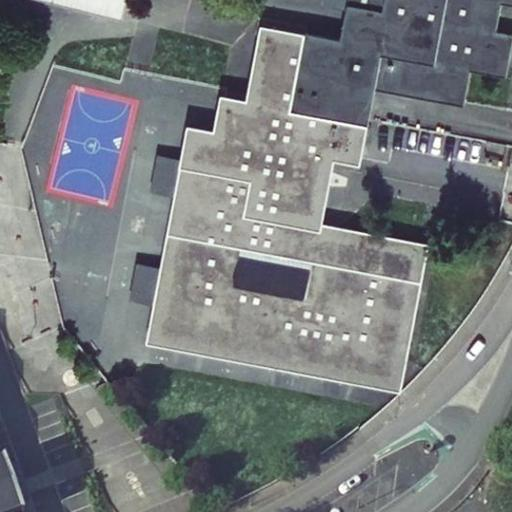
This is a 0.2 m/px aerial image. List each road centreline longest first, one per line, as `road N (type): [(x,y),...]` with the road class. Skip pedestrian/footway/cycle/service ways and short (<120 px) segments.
road 1 (residential): [(417,414),(271,511)]
road 2 (residential): [(511,316),(417,414)]
